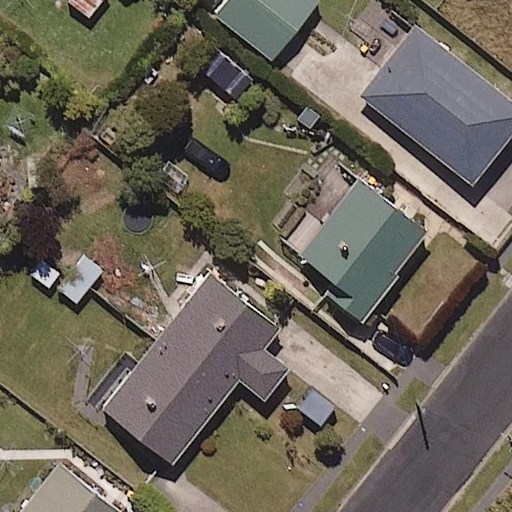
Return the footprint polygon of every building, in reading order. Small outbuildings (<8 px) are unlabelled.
[(106,0),(65,0),(63,3),(88,23),(106,0)] [(319,1),(317,0),(227,0),(214,16),(271,61),(319,1)] [(511,135),(511,105),(416,28),(360,96),(471,186),(511,135)] [(427,235),(355,180),(295,261),(334,290),(329,297),(362,322),(427,235)] [(102,271),(83,255),(57,288),(75,303),(102,271)] [(120,269),(103,291),(145,323),(163,301),(120,269)] [(279,330),(209,274),(99,412),(169,468),(238,382),(263,402),(288,371),(263,350),(279,330)] [(119,511),(59,466),(24,511),(119,511)]
